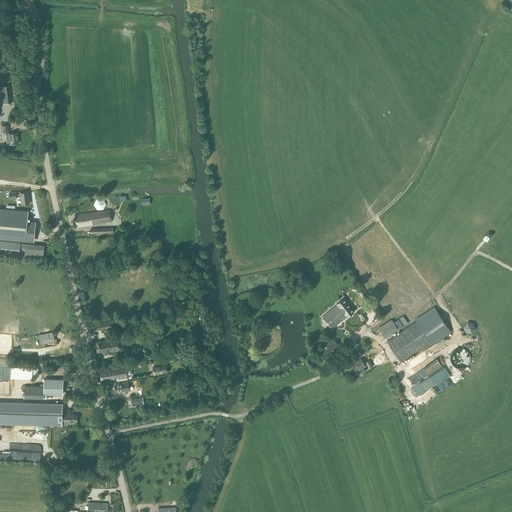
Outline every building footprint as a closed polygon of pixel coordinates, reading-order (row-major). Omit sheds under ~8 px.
[(17,133),(8,134),(9,140),(10,144),(9,144),(18,143),(17,138),(16,133),(17,133)] [(21,197),(22,204),(29,203),(28,192),(20,193),(20,191),(16,192),(17,197),(21,197)] [(142,198),(142,205),(151,204),(150,197),(142,198)] [(28,211),(0,208),(0,239),(34,242),(36,222),(27,221),(28,211)] [(84,213),(75,215),(77,227),(111,221),(110,210),(84,214),(84,213)] [(20,243),(0,241),(0,253),(19,255),(20,243)] [(44,245),(20,243),(19,255),(43,257),(44,245)] [(338,304),(322,317),(332,329),(347,316),(348,317),(354,312),(343,299),(337,304),(338,304)] [(432,345),(452,332),(434,306),(415,319),(416,322),(431,342),(432,345)] [(392,319),(378,328),(385,339),(408,323),(403,316),(394,322),(392,319)] [(113,320),(92,324),(93,331),(115,328),(113,320)] [(431,342),(416,322),(387,341),(401,362),(431,342)] [(53,332),(38,335),(40,345),(55,342),(53,332)] [(104,341),(96,343),(98,354),(121,350),(119,339),(104,342),(104,341)] [(334,339),(319,352),(325,359),(340,345),(334,339)] [(361,359),(351,365),(356,372),(360,370),(362,373),(366,371),(363,368),(367,365),(370,368),(373,366),(369,360),(366,362),(366,363),(364,364),(361,359)] [(437,359),(424,368),(428,374),(442,366),(437,359)] [(166,365),(152,367),(154,374),(168,372),(166,365)] [(126,367),(100,371),(102,382),(128,378),(126,367)] [(63,379),(44,379),(44,387),(44,393),(63,393),(63,379)] [(128,382),(115,384),(116,393),(129,391),(128,382)] [(24,386),(23,398),(43,399),(44,393),(44,387),(24,386)] [(62,421),(62,415),(62,404),(0,402),(0,423),(62,425),(62,421)] [(66,415),(62,415),(62,421),(66,421),(66,422),(77,423),(77,415),(66,414),(66,415)] [(108,504),(88,503),(87,511),(115,511),(116,505),(110,504),(110,506),(108,506),(108,504)]
